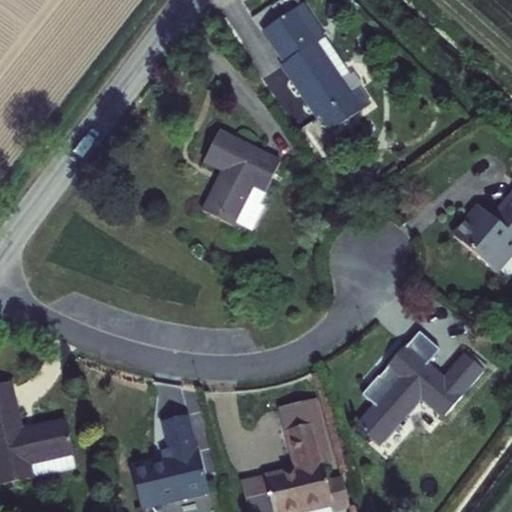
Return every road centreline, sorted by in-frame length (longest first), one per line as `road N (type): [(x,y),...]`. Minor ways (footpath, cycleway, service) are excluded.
road 1 (residential): [(0,292),(107,343),(207,365),(289,359),(351,309),(376,264)]
road 2 (tertiary): [(207,0),(0,274)]
